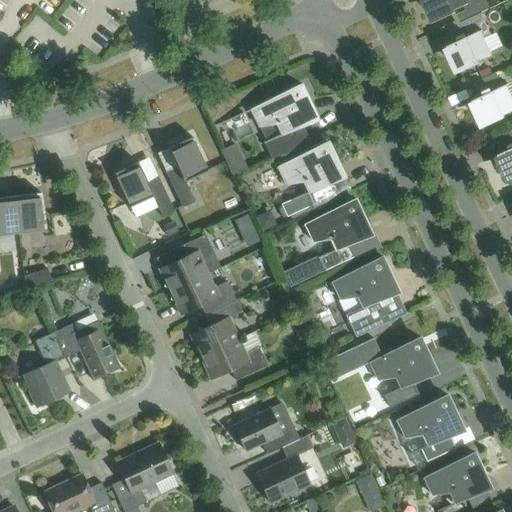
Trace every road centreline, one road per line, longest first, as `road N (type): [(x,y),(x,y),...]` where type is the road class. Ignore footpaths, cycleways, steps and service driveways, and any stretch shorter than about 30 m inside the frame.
road 1 (residential): [(330,23),(511,411)]
road 2 (residential): [(511,297),(369,0)]
road 3 (residential): [(52,130),(319,15)]
road 4 (residential): [(175,389),(52,130)]
road 5 (residential): [(0,465),(175,389)]
road 6 (residential): [(231,511),(175,389)]
